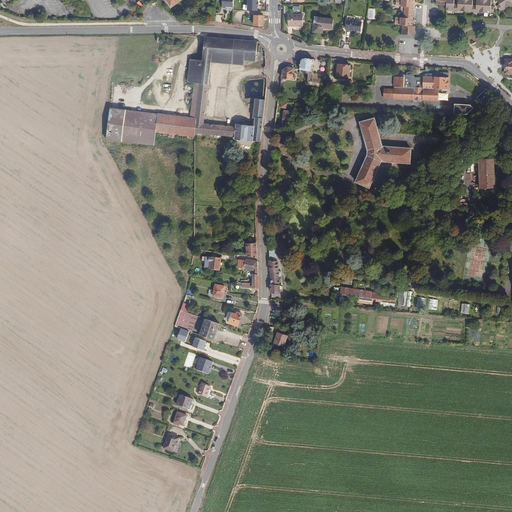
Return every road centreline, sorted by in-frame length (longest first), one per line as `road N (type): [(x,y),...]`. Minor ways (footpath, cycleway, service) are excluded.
road 1 (unclassified): [(274,71),(261,174),(262,303),(191,511)]
road 2 (unclassified): [(0,31),(256,35)]
road 3 (residential): [(308,50),(465,63),(511,104)]
